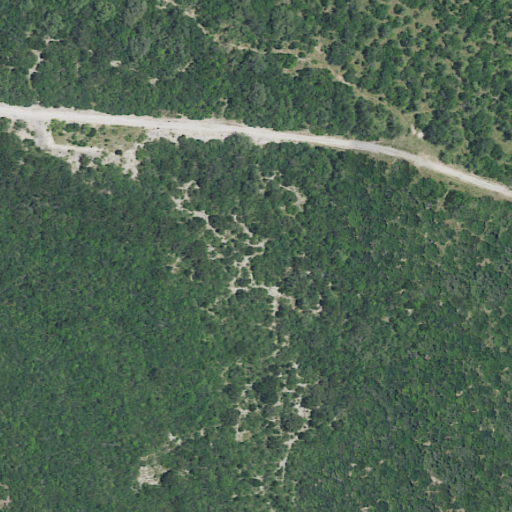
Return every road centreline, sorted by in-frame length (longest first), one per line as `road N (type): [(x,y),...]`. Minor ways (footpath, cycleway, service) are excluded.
road 1 (track): [(0,125),(433,180),(511,221)]
road 2 (track): [(215,0),(238,14),(301,23),(404,97),(433,180)]
road 3 (track): [(238,14),(218,63),(155,72),(116,53),(0,53)]
